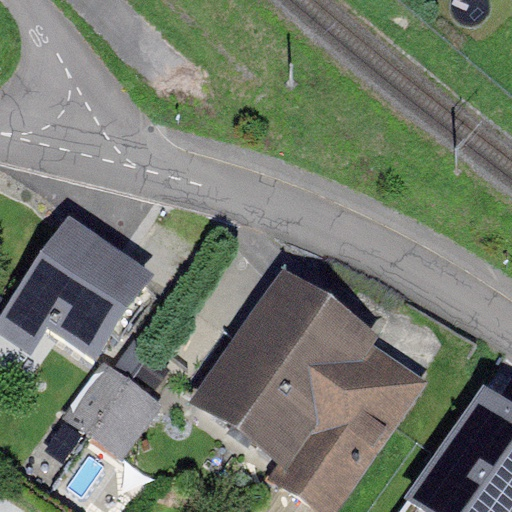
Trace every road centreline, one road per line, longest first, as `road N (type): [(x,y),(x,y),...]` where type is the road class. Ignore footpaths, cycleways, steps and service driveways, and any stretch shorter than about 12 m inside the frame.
road 1 (residential): [(78,135),(151,171),(381,241),(511,315)]
road 2 (residential): [(30,0),(68,66),(78,135)]
